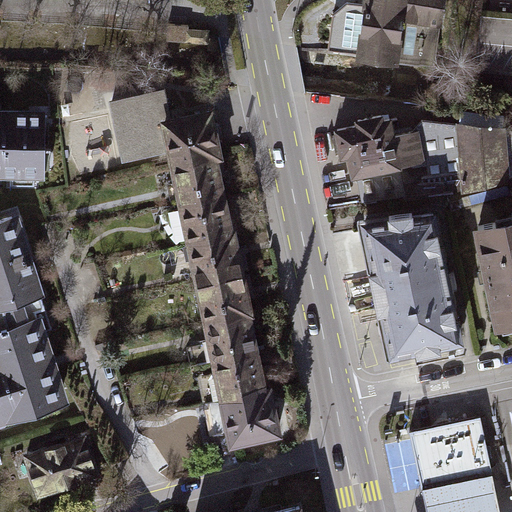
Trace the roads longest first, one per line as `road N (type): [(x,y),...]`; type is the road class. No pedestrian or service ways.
road 1 (primary): [(343,406),(256,0)]
road 2 (residential): [(109,511),(353,448)]
road 3 (residential): [(343,406),(511,371)]
